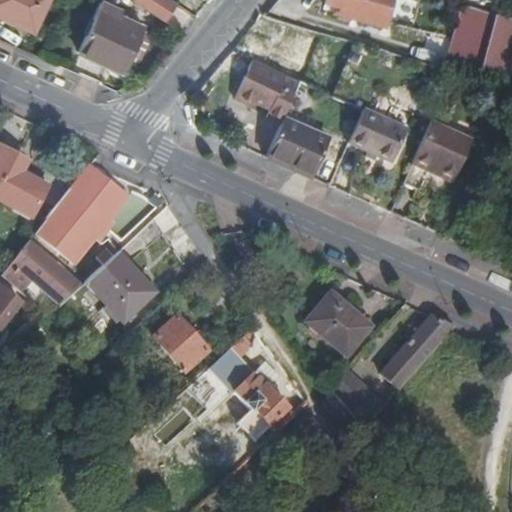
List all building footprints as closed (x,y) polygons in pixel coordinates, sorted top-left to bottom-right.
[(50,0),(0,0),(0,20),(34,36),(50,0)] [(174,6),(164,0),(135,0),(131,5),(162,26),(174,6)] [(384,31),(391,2),(383,0),(327,0),(324,9),(338,13),(336,18),(384,31)] [(124,77),(143,32),(118,21),(121,16),(100,7),(78,56),(124,77)] [(452,76),(511,94),(511,9),(497,7),(494,18),(465,10),(445,74),(452,76)] [(264,120),(279,128),(281,124),(283,120),(295,94),(281,88),(284,81),(250,66),(232,103),(251,112),(253,107),(267,114),(264,120)] [(362,114),(347,147),(390,167),(405,133),(362,114)] [(314,139),(316,134),(283,120),(281,124),(314,139)] [(279,128),(265,161),(311,182),(330,140),(316,134),(314,139),(281,124),(279,128)] [(430,126),(411,168),(428,177),(430,172),(454,183),(472,145),(430,126)] [(0,204),(30,220),(45,192),(19,178),(25,165),(0,152),(0,204)] [(106,187),(87,171),(35,238),(72,269),(126,203),(106,187)] [(42,289),(61,307),(82,288),(58,267),(57,268),(29,246),(4,277),(15,287),(23,295),(31,285),(39,292),(42,289)] [(104,268),(115,259),(107,251),(97,261),(104,268)] [(154,297),(118,255),(115,259),(104,268),(85,286),(120,327),(154,297)] [(0,334),(23,305),(0,287),(0,334)] [(370,332),(330,297),(305,326),(345,361),(370,332)] [(185,376),(208,355),(176,321),(153,342),(185,376)] [(461,331),(453,331),(430,321),(379,378),(397,394),(439,347),(461,331)] [(274,433),(290,417),(288,414),(287,412),(271,396),(254,377),(239,362),(247,355),(238,344),(229,351),(220,360),(210,369),(251,411),(254,412),(271,429),(274,433)] [(220,360),(229,351),(224,345),(214,353),(220,360)] [(254,377),(271,396),(276,392),(272,387),(278,380),(265,366),(254,377)] [(332,397),(363,433),(377,418),(383,411),(348,378),(332,397)] [(67,455),(69,458),(71,459),(92,438),(65,410),(51,424),(74,448),(67,455)] [(115,433),(100,446),(112,460),(139,435),(132,427),(121,439),(115,433)] [(20,479),(32,469),(18,453),(7,464),(20,479)]
